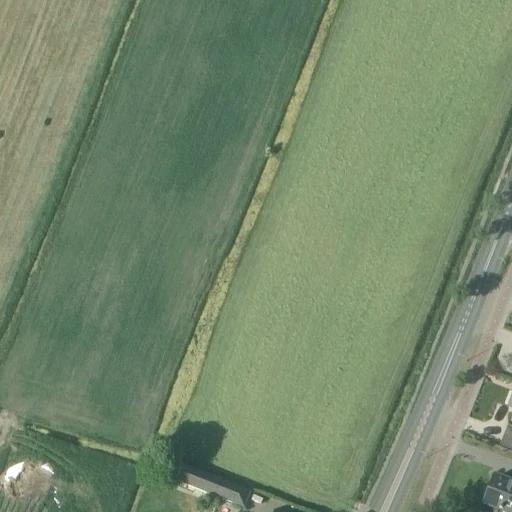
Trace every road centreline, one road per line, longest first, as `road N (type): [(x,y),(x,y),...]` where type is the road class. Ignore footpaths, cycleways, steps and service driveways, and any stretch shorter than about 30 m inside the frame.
road 1 (secondary): [(384,511),(511,200)]
road 2 (track): [(58,320),(0,436)]
road 3 (track): [(0,441),(41,450),(81,480),(92,511)]
